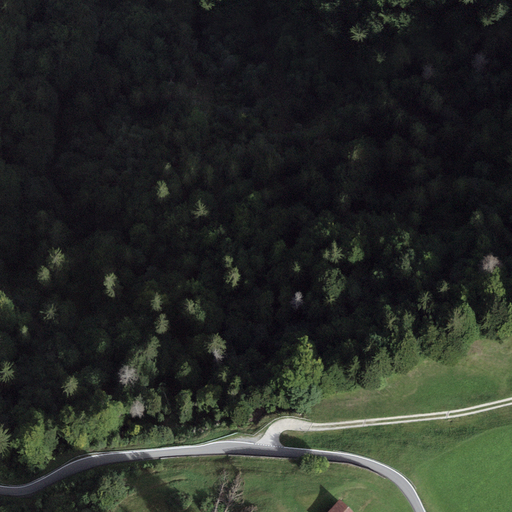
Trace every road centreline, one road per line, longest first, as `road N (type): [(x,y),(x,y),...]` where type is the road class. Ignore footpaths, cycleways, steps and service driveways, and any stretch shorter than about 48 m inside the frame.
road 1 (unclassified): [(0,490),(115,457),(246,449),(379,468),(405,485),(420,511)]
road 2 (track): [(511,401),(458,413),(286,425),(267,451)]
